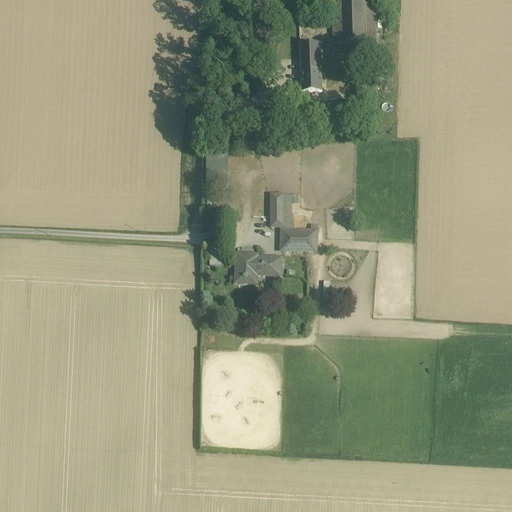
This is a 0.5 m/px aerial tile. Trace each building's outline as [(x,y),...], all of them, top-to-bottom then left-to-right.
[(375,3),(332,4),(333,44),(377,43),(375,3)] [(322,45),(300,46),(301,73),(322,73),(321,59),(323,59),(322,45)] [(322,73),(301,73),(302,94),(322,93),(322,73)] [(366,74),(357,75),(357,92),(366,91),(366,74)] [(366,91),(357,92),(357,100),(367,99),(366,91)] [(229,152),(207,152),(207,188),(229,188),(229,152)] [(283,229),(282,196),(271,196),(272,229),(283,229)] [(292,228),(291,196),(282,196),(283,229),(292,228)] [(238,212),(239,204),(215,200),(214,208),(238,212)] [(318,233),(282,232),(281,252),(317,253),(318,233)] [(210,266),(221,267),(221,251),(211,251),(210,266)] [(282,260),(258,259),(258,257),(237,256),(236,280),(248,280),(248,277),(281,278),(282,260)]
